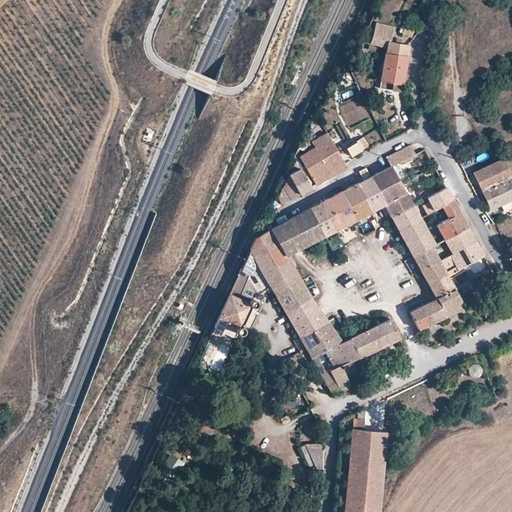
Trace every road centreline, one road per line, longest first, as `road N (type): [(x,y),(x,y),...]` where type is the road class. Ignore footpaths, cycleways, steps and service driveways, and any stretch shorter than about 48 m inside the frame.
road 1 (residential): [(323,511),(337,409),(424,365)]
road 2 (residential): [(389,297),(349,316),(329,275),(376,253),(396,294)]
road 3 (unknown): [(452,179),(466,109),(459,0)]
road 4 (residential): [(511,278),(427,131)]
road 5 (residential): [(427,131),(283,209)]
road 6 (residential): [(427,131),(414,84),(432,0)]
